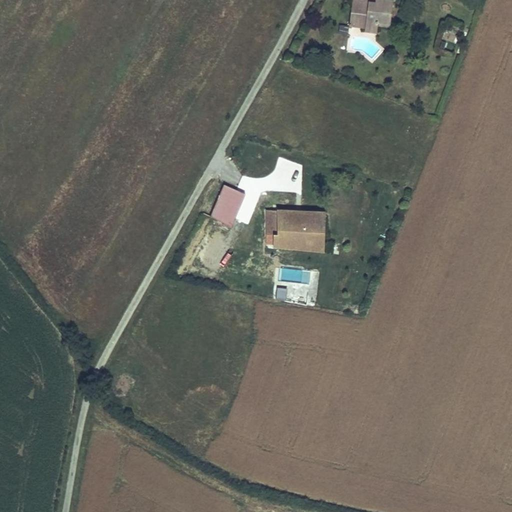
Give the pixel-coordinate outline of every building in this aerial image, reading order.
[(347,0),(347,6),(357,7),(356,16),(364,18),(360,27),(377,29),(377,22),(378,18),(390,18),(391,0),(347,0)] [(347,6),(345,26),(360,27),(364,18),(356,16),(357,7),(347,6)] [(381,50),(368,38),(355,37),(354,49),(361,49),(372,59),(381,50)] [(227,185),(211,216),(232,226),(247,196),(227,185)] [(308,214),(265,211),(262,247),(327,250),(328,224),(308,223),(308,214)] [(329,215),(308,214),(308,223),(328,224),(329,215)]
